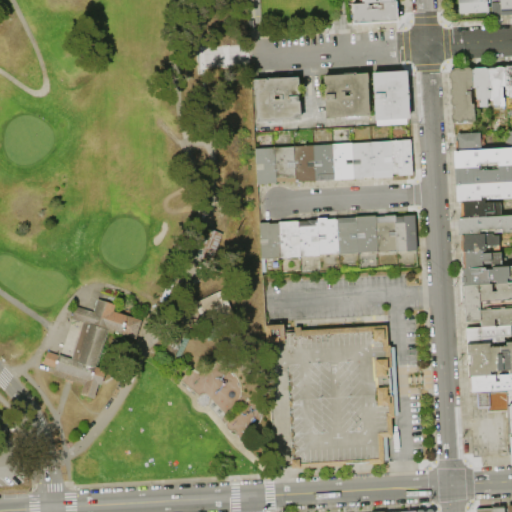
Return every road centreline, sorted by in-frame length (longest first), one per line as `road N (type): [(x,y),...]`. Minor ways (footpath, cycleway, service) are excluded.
road 1 (tertiary): [(426,44),(451,485)]
road 2 (tertiary): [(451,485),(251,497)]
road 3 (tertiary): [(251,497),(52,508)]
road 4 (residential): [(434,193),(278,203)]
road 5 (tertiary): [(0,374),(43,434),(52,508)]
